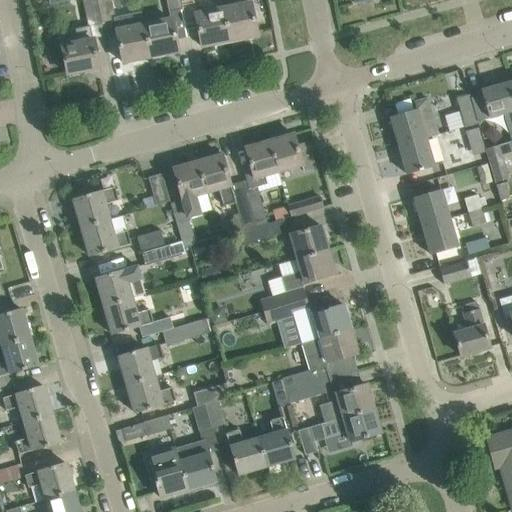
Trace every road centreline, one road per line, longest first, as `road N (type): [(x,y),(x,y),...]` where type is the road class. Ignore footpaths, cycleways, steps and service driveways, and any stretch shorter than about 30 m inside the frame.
road 1 (residential): [(121,511),(15,179)]
road 2 (residential): [(432,413),(335,80)]
road 3 (tertiary): [(39,173),(335,80)]
road 4 (residential): [(263,511),(444,459)]
road 5 (tertiary): [(335,80),(511,31)]
road 6 (residential): [(39,173),(6,0)]
